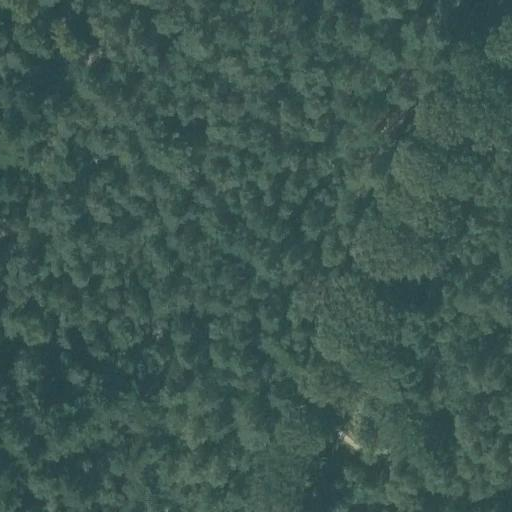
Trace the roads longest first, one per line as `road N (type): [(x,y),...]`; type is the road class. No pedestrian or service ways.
road 1 (track): [(511,7),(321,425)]
road 2 (unknown): [(148,0),(134,32),(91,75),(57,129),(0,244)]
